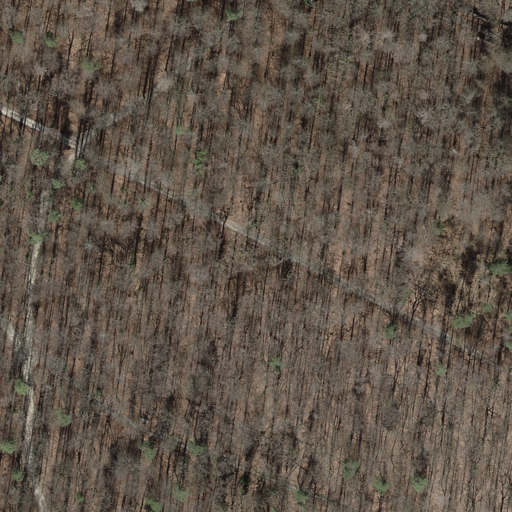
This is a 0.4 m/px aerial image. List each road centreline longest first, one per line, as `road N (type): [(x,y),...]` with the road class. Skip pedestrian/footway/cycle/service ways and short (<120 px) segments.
road 1 (track): [(356,511),(114,416),(36,349),(31,289),(43,210),(100,157)]
road 2 (track): [(511,365),(100,157)]
road 3 (track): [(271,0),(263,28),(221,74),(100,157),(0,106)]
road 4 (track): [(0,314),(36,349),(28,435),(39,511)]
